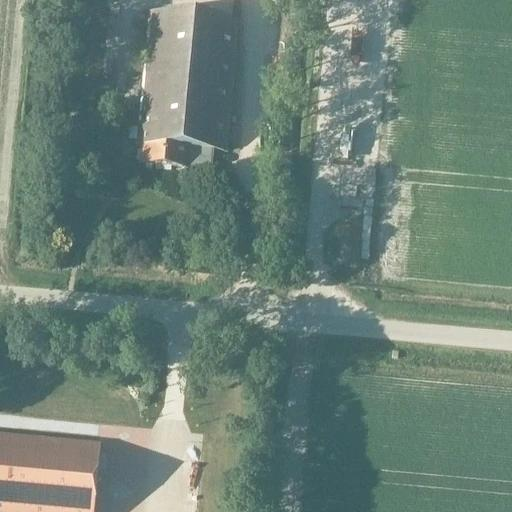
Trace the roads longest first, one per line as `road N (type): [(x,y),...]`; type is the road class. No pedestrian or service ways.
road 1 (unclassified): [(511,339),(0,292)]
road 2 (unknown): [(163,307),(148,511)]
